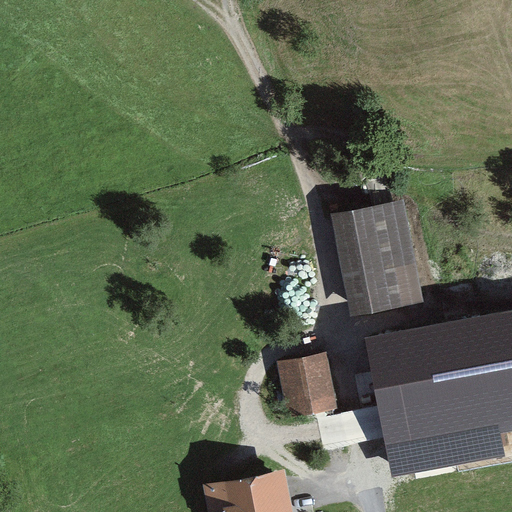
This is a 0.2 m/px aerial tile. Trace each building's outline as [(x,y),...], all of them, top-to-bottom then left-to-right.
[(398,194),(333,207),(352,305),(417,292),(398,194)] [(468,281),(435,288),(442,318),(475,310),(468,281)] [(437,348),(348,363),(364,459),(384,456),(393,511),(463,499),(437,348)] [(307,351),(276,360),(289,407),(320,398),(307,351)] [(287,511),(280,469),(213,481),(218,511),(287,511)]
